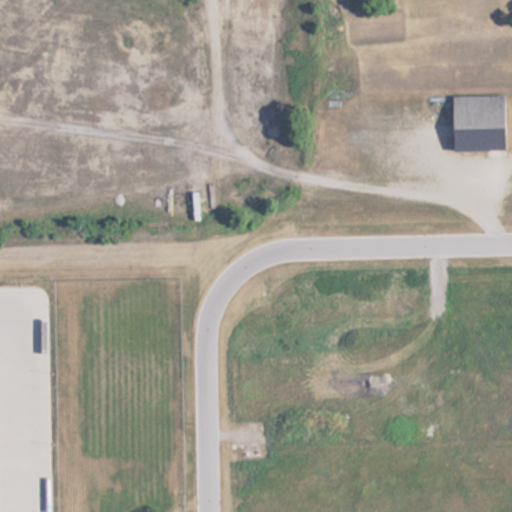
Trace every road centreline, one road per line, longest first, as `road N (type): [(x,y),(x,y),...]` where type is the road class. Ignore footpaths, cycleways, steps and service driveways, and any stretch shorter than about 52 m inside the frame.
road 1 (residential): [(0,254),(511,242)]
road 2 (residential): [(210,511),(206,249)]
